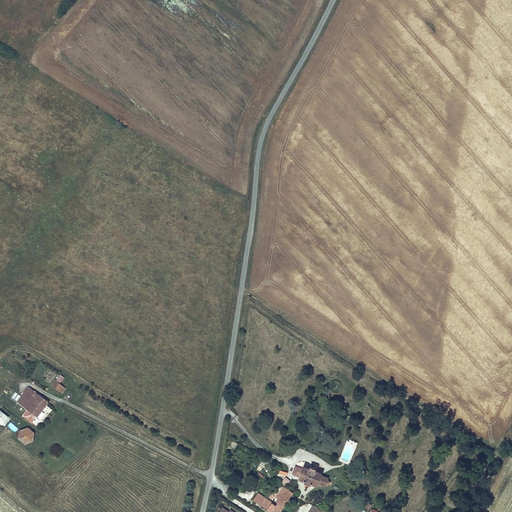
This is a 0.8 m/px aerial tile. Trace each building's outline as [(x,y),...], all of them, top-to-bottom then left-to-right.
[(55,381),(52,385),(62,393),(65,388),(55,381)] [(24,398),(20,404),(23,407),(35,391),(31,389),(24,398)] [(35,391),(23,407),(37,416),(48,401),(35,391)] [(0,410),(0,422),(2,424),(8,417),(0,410)] [(26,413),(24,416),(32,422),(34,419),(26,413)] [(11,422),(8,426),(15,432),(18,428),(11,422)] [(20,430),(19,439),(25,444),(33,441),(34,433),(28,428),(20,430)] [(296,466),(293,474),(300,477),(299,479),(305,481),(304,483),(310,486),(311,484),(317,486),(318,483),(325,486),(326,484),(327,484),(329,484),(329,483),(329,481),(327,480),(328,479),(320,476),(321,474),(316,471),(316,469),(310,467),(309,469),(304,467),(303,469),(296,466)] [(292,493),(284,487),(273,503),(258,493),(254,500),(271,511),(279,511),(292,494),(292,493)]
